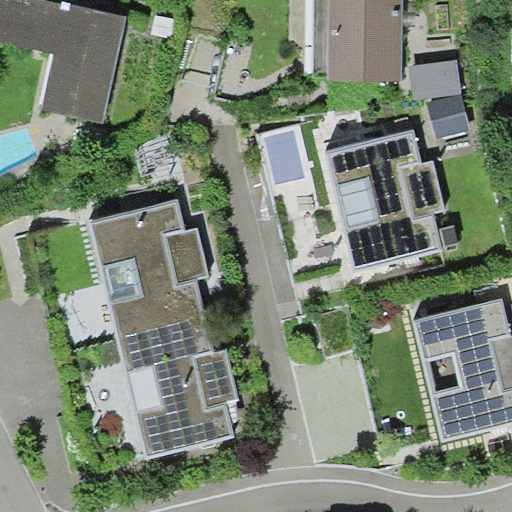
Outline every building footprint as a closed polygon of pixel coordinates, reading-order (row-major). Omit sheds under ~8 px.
[(141,15),(45,0),(0,0),(0,45),(68,57),(57,123),(122,134),(141,15)] [(410,85),(407,0),(331,0),(334,87),(410,85)] [(422,128),(331,149),(362,284),(454,263),(422,128)] [(177,198),(90,219),(118,339),(205,319),(198,285),(212,282),(199,230),(185,233),(177,198)] [(511,315),(508,299),(418,321),(450,450),(511,435),(511,315)] [(205,319),(118,339),(146,456),(233,436),(225,403),(239,399),(227,347),(213,350),(205,319)]
